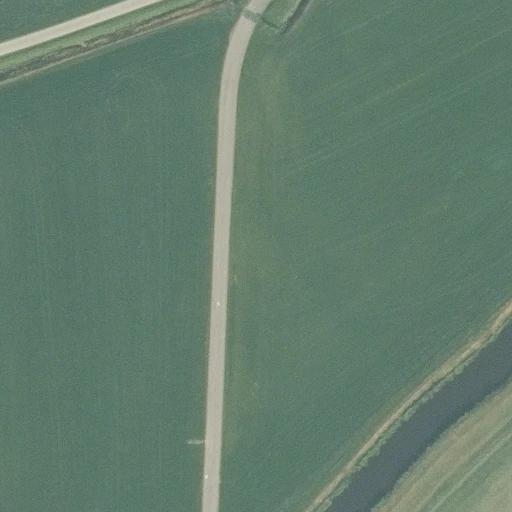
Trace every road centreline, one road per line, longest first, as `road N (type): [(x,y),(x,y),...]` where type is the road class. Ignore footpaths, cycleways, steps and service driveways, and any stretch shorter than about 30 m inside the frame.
road 1 (unclassified): [(210,511),(228,103),(237,49),(260,0)]
road 2 (unclassified): [(0,49),(144,0)]
